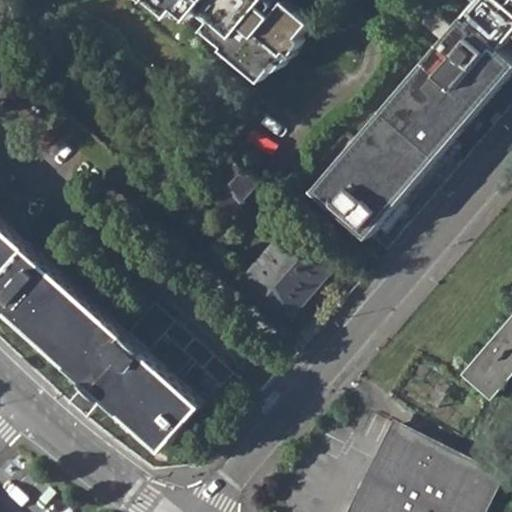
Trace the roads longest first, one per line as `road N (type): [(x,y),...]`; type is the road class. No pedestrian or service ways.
road 1 (residential): [(208,511),(511,153)]
road 2 (residential): [(0,380),(161,511)]
